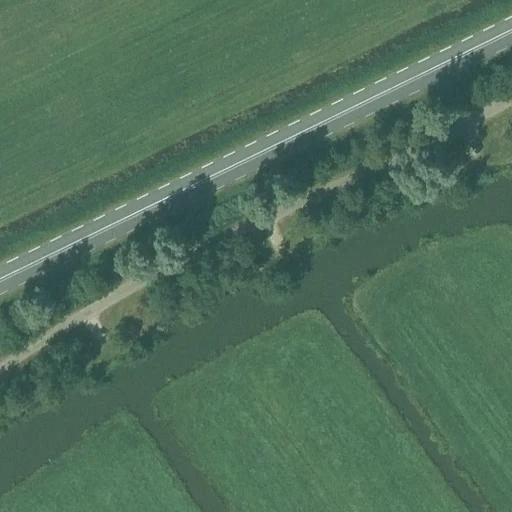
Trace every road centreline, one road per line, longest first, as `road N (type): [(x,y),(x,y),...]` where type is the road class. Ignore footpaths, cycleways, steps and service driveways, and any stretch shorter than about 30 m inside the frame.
road 1 (unclassified): [(0,370),(198,248),(511,96)]
road 2 (secondary): [(0,277),(511,26)]
